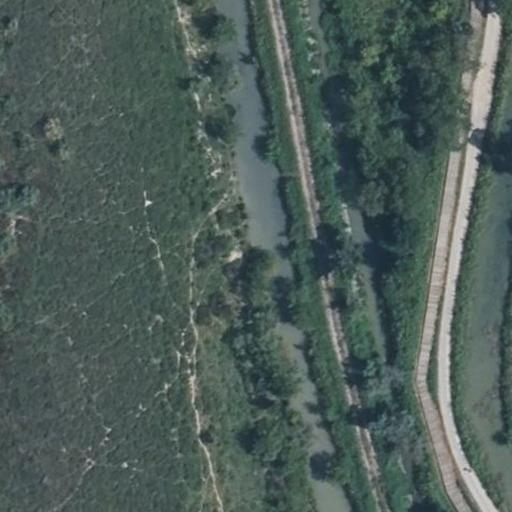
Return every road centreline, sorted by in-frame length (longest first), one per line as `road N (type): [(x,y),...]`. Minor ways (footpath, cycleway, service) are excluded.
road 1 (track): [(390,511),(338,316),(273,0)]
road 2 (track): [(485,511),(454,439),(445,379),(496,0)]
